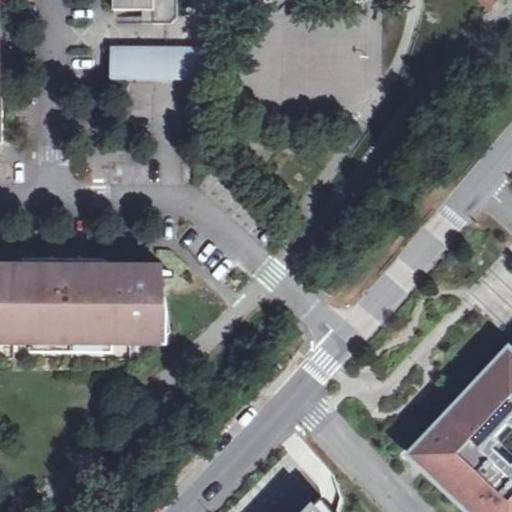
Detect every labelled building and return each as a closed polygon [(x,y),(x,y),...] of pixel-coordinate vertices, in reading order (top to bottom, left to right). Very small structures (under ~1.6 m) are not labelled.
[(177,0),(114,0),(114,10),(144,10),(154,10),(154,25),(172,25),(178,19),(177,0)] [(154,10),(144,10),(144,25),(154,25),(154,10)] [(118,49),(117,76),(211,77),(211,49),(176,49),(176,56),(157,56),(157,49),(118,49)] [(0,341),(134,343),(134,333),(158,333),(158,312),(166,312),(162,272),(145,272),(145,268),(136,268),(136,272),(107,272),(108,262),(80,262),(80,273),(54,273),(55,262),(29,262),(28,272),(0,272),(0,341)] [(511,511),(511,356),(439,435),(434,429),(409,455),(422,466),(425,462),(478,511),(511,511)]
